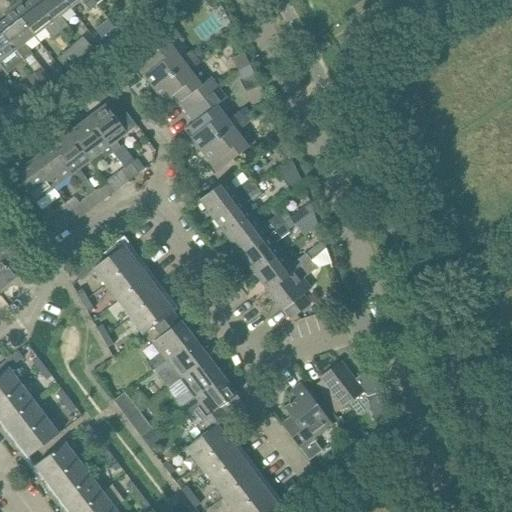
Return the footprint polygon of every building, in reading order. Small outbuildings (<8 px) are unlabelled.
[(13,7),(35,36),(46,27),(54,37),(61,32),(36,0),(31,0),(25,5),(21,1),(13,7)] [(71,8),(64,0),(36,0),(61,32),(69,26),(61,15),(71,8)] [(93,0),(64,0),(71,8),(80,0),(82,0),(90,10),(97,4),(93,0)] [(218,0),(203,0),(211,9),(219,2),(218,0)] [(7,19),(0,24),(0,27),(26,61),(34,54),(25,43),(35,36),(13,7),(4,14),(7,19)] [(97,29),(102,37),(115,27),(109,20),(97,29)] [(0,65),(7,75),(26,61),(0,27),(0,65)] [(162,34),(140,51),(147,61),(140,66),(146,74),(144,76),(154,89),(195,58),(190,51),(181,59),(162,34)] [(81,58),(92,48),(83,38),(72,47),(81,58)] [(72,47),(59,60),(68,70),(81,58),(72,47)] [(240,73),(250,66),(244,54),(233,60),(240,73)] [(200,64),(195,58),(154,89),(164,102),(166,101),(172,109),(180,103),(187,112),(219,89),(211,78),(201,85),(190,71),(200,64)] [(250,66),(240,73),(244,82),(255,76),(250,66)] [(41,68),(35,72),(47,87),(52,83),(41,68)] [(47,87),(35,72),(28,78),(39,93),(47,87)] [(219,89),(187,112),(194,122),(187,128),(193,136),(191,138),(200,150),(242,119),(237,113),(228,120),(217,106),(227,99),(219,89)] [(123,108),(113,114),(106,105),(88,118),(109,146),(136,126),(123,108)] [(0,131),(2,130),(14,121),(13,121),(4,109),(0,111),(0,131)] [(113,152),(109,146),(88,118),(70,132),(91,160),(95,165),(113,152)] [(247,125),(242,119),(200,150),(211,164),(213,162),(219,170),(249,148),(237,133),(247,125)] [(91,160),(70,132),(63,122),(45,136),(52,146),(79,182),(85,177),(79,169),(91,160)] [(285,137),(275,143),(288,162),(297,156),(285,137)] [(79,182),(52,146),(34,159),(55,188),(72,175),(78,182),(79,182)] [(14,175),(35,202),(55,188),(34,159),(14,175)] [(132,178),(125,168),(118,174),(125,183),(132,178)] [(235,189),(228,179),(200,200),(214,220),(264,181),(258,172),(235,189)] [(297,172),(283,183),(290,190),(302,181),(297,172)] [(264,181),(214,220),(228,237),(256,216),(248,206),(270,189),(264,181)] [(89,196),(96,205),(102,201),(95,192),(89,196)] [(96,205),(89,196),(82,201),(89,211),(96,205)] [(58,219),(52,224),(59,234),(77,219),(65,204),(53,213),(58,219)] [(256,216),(228,237),(242,256),(291,218),(288,214),(281,220),(279,218),(265,229),(256,216)] [(291,218),(242,256),(255,274),(283,253),(278,246),(293,235),(291,233),(298,227),(291,218)] [(143,335),(154,327),(173,313),(174,312),(124,246),(129,243),(124,236),(114,244),(115,245),(104,253),(107,258),(103,261),(99,255),(74,274),(79,280),(94,269),(143,335)] [(0,290),(16,278),(16,277),(25,270),(5,243),(0,247),(0,290)] [(283,253),(255,274),(269,292),(297,270),(283,253)] [(302,267),(311,260),(306,253),(297,260),(302,267)] [(311,260),(302,267),(297,270),(269,292),(283,310),(284,310),(291,319),(310,305),(303,295),(311,289),(303,279),(310,273),(309,271),(316,266),(311,260)] [(82,289),(76,293),(82,303),(88,299),(82,289)] [(88,299),(82,303),(87,312),(93,309),(88,299)] [(152,372),(166,361),(195,340),(181,321),(180,322),(173,313),(154,327),(161,336),(152,343),(160,353),(146,364),(152,372)] [(102,325),(96,328),(102,338),(108,335),(102,325)] [(108,335),(102,338),(108,348),(114,345),(108,335)] [(195,340),(166,361),(152,372),(153,373),(154,372),(167,389),(180,379),(208,358),(195,340)] [(0,419),(28,457),(58,434),(9,369),(23,358),(18,351),(0,365),(0,419)] [(39,371),(45,367),(38,358),(32,362),(39,371)] [(208,358),(180,379),(194,397),(222,376),(208,358)] [(394,427),(380,391),(367,396),(340,361),(320,377),(335,397),(329,402),(337,413),(350,403),(358,414),(370,406),(376,421),(379,420),(383,431),(394,427)] [(45,367),(39,371),(46,380),(52,376),(45,367)] [(209,431),(217,425),(244,405),(222,376),(194,397),(190,401),(180,408),(187,417),(201,407),(209,416),(202,421),(209,431)] [(285,408),(293,420),(284,427),(309,461),(322,452),(312,438),(331,424),(301,384),(291,391),(297,399),(285,408)] [(57,394),(64,404),(69,399),(63,390),(57,394)] [(114,401),(127,419),(139,411),(125,393),(114,401)] [(180,408),(190,401),(185,395),(176,402),(180,408)] [(71,413),(76,409),(69,399),(64,404),(71,413)] [(152,429),(139,411),(127,419),(141,438),(152,429)] [(89,425),(83,429),(90,438),(96,434),(89,425)] [(217,425),(209,431),(187,448),(235,511),(284,511),(288,509),(283,503),(279,507),(217,425)] [(151,511),(149,508),(143,511),(117,511),(65,443),(35,466),(69,511),(151,511)] [(101,453),(108,462),(114,458),(107,449),(101,453)] [(115,471),(120,467),(114,458),(108,462),(115,471)] [(163,466),(170,475),(175,471),(168,462),(163,466)] [(126,486),(133,495),(138,491),(132,481),(126,486)] [(181,490),(188,499),(193,495),(187,486),(181,490)] [(140,504),(145,500),(138,491),(133,495),(140,504)] [(193,495),(188,499),(195,508),(200,504),(193,495)]
